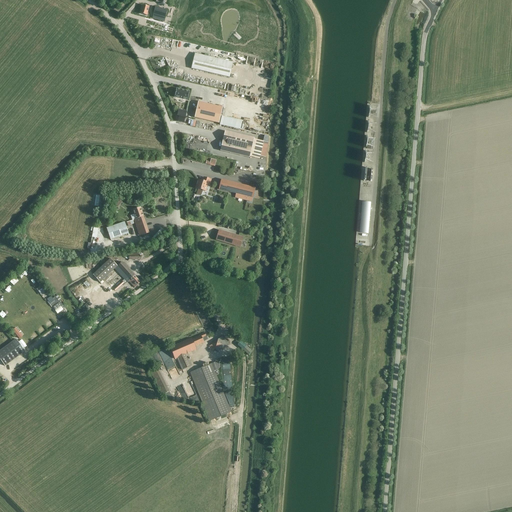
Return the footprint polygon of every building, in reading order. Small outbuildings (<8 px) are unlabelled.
[(149,7),(142,5),(140,14),(146,16),(149,7)] [(164,22),(167,10),(155,7),(152,19),(164,22)] [(229,77),(233,62),(195,53),(191,68),(229,77)] [(174,97),(187,100),(189,92),(176,89),(174,97)] [(222,108),(198,102),(194,118),(219,123),(222,108)] [(220,151),(249,158),(254,139),(225,132),(220,151)] [(195,188),(198,189),(196,194),(201,196),(202,191),(205,191),(207,185),(209,185),(211,179),(204,177),(203,181),(198,180),(195,188)] [(255,188),(240,184),(221,180),(219,189),(236,194),(235,198),(243,200),(244,196),(253,198),(255,188)] [(370,203),(363,202),(360,233),(367,233),(370,203)] [(132,210),(135,219),(126,222),(127,225),(133,223),(133,221),(134,221),(138,236),(148,233),(140,208),(132,210)] [(124,222),(107,228),(111,239),(128,234),(124,222)] [(240,247),(241,244),(243,237),(219,230),(216,240),(240,247)] [(117,266),(110,258),(92,275),(99,282),(103,278),(114,291),(123,283),(124,284),(127,281),(128,282),(128,281),(134,287),(140,282),(121,262),(117,266)] [(59,303),(53,307),(55,310),(58,314),(60,317),(66,312),(63,309),(65,308),(62,305),(61,306),(59,303)] [(190,339),(170,348),(175,359),(177,358),(182,370),(187,368),(191,366),(186,354),(196,350),(194,347),(204,343),(203,342),(208,339),(206,336),(204,333),(198,335),(199,336),(191,340),(190,339)] [(224,336),(212,343),(217,352),(229,345),(224,336)] [(16,339),(0,350),(0,359),(5,366),(25,351),(16,339)] [(216,362),(191,372),(203,402),(210,420),(231,412),(223,393),(214,371),(219,369),(216,362)] [(169,391),(158,370),(151,374),(161,395),(169,391)]
